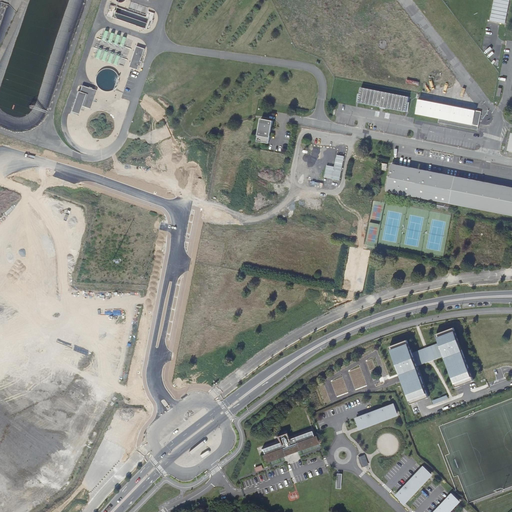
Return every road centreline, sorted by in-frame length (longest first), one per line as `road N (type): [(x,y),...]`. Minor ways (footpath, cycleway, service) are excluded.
road 1 (secondary): [(511,292),(404,307),(350,326),(214,412)]
road 2 (secondary): [(220,420),(300,360),(358,329),(429,307),(511,300)]
